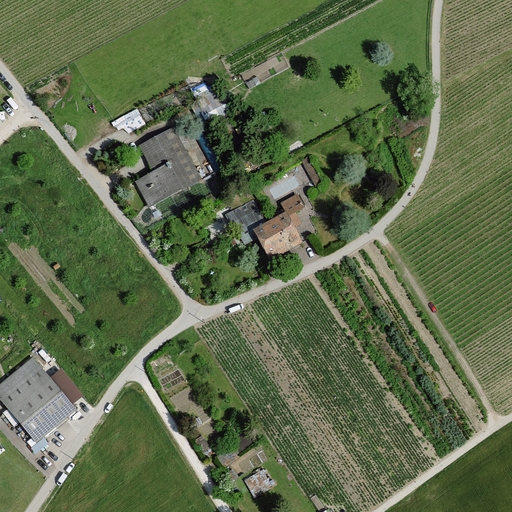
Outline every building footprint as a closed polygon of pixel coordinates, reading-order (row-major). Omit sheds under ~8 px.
[(224,100),(203,111),(208,120),(229,109),(224,100)] [(122,136),(148,124),(142,111),(116,123),(122,136)] [(181,127),(143,148),(157,174),(139,184),(152,207),(203,180),(186,149),(191,146),(181,127)] [(259,237),(272,261),(303,244),(294,228),(301,224),(295,214),(305,209),(298,195),(282,203),(288,215),(266,226),(253,201),(226,215),(232,226),(235,224),(245,244),(259,237)] [(76,408),(35,358),(0,387),(0,396),(37,440),(76,408)] [(46,438),(34,446),(38,451),(49,443),(46,438)]
